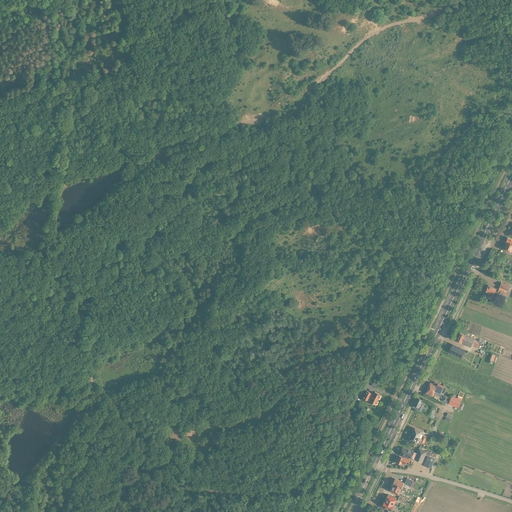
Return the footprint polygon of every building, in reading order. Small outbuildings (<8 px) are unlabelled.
[(511,246),(505,243),(504,246),(503,246),(502,248),(503,249),(507,251),(507,252),(510,253),(510,252),(511,253),(511,246)] [(488,293),(486,298),(491,300),(493,295),(496,296),(497,293),(505,296),(508,287),(510,288),(511,286),(501,283),(501,284),(500,287),(499,287),(498,290),(496,289),(488,285),(485,292),(488,293)] [(470,348),(474,340),(459,333),(455,341),(470,348)] [(452,345),(449,352),(461,358),(464,350),(452,345)] [(430,383),(428,388),(438,393),(440,394),(443,386),(435,382),(434,385),(430,383)] [(428,388),(425,393),(432,396),(433,394),(439,397),(440,394),(438,393),(428,388)] [(367,401),(371,393),(366,391),(363,399),(367,401)] [(369,402),(376,405),(381,395),(374,392),(369,402)] [(458,408),(457,408),(462,410),(464,405),(460,403),(461,400),(452,396),(451,398),(448,397),(446,403),(458,408)] [(414,402),(413,404),(414,404),(413,405),(412,407),(415,409),(421,411),(422,409),(424,410),(425,408),(425,407),(423,406),(424,405),(420,404),(421,402),(422,400),(417,398),(415,402),(414,402)] [(414,429),(413,429),(412,431),(413,432),(412,434),(425,441),(427,437),(422,435),(421,434),(422,432),(421,432),(414,429)] [(425,441),(412,434),(411,436),(409,437),(409,438),(409,440),(416,443),(418,441),(423,444),(424,444),(425,441)] [(414,459),(414,460),(422,463),(425,455),(429,457),(431,453),(427,451),(426,452),(419,448),(417,453),(403,448),(400,455),(408,458),(408,457),(414,459)] [(407,464),(409,465),(410,461),(403,458),(399,456),(396,463),(401,465),(401,463),(406,465),(407,464)] [(427,457),(424,466),(431,469),(433,463),(435,460),(427,457)] [(413,481),(407,478),(404,484),(411,487),(412,483),(413,481)] [(392,485),(402,490),(403,487),(402,487),(403,483),(395,479),(392,484),(393,484),(392,485)] [(401,492),(402,490),(392,485),(391,488),(390,490),(390,491),(398,495),(398,494),(398,495),(400,492),(401,492)] [(386,496),(386,498),(386,499),(385,501),(394,506),(395,503),(396,499),(388,495),(387,496),(386,496)] [(384,502),(382,506),(382,507),(391,511),(390,510),(392,508),(393,508),(394,506),(385,501),(384,502)]
